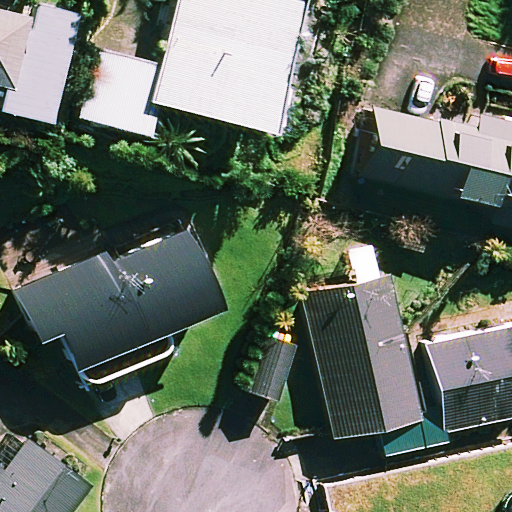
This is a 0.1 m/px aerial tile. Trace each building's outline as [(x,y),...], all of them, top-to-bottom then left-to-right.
[(290,0),(171,0),(153,68),(95,52),(76,121),(142,139),(151,107),(254,135),(290,0)] [(29,22),(0,15),(0,88),(2,89),(0,97),(0,114),(46,126),(72,17),(32,7),(29,22)] [(511,121),(478,114),(473,135),(371,111),(355,179),(490,211),(486,225),(511,231),(511,121)] [(213,312),(176,223),(113,249),(115,255),(92,264),(90,258),(9,292),(33,349),(54,341),(74,390),(166,353),(158,335),(213,312)] [(416,417),(384,277),(297,296),(329,441),(374,431),(380,458),(443,444),(441,434),(511,417),(511,325),(421,346),(435,412),(416,417)] [(290,348),(260,339),(243,394),(273,404),(290,348)] [(0,473),(0,511),(63,511),(81,488),(22,444),(0,473)]
